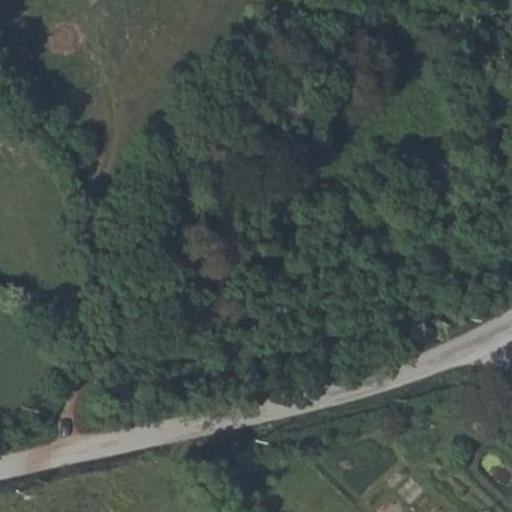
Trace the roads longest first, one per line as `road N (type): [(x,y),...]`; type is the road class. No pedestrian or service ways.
road 1 (unclassified): [(0,471),(300,402),(499,345)]
road 2 (track): [(0,88),(87,177),(93,260),(66,458)]
